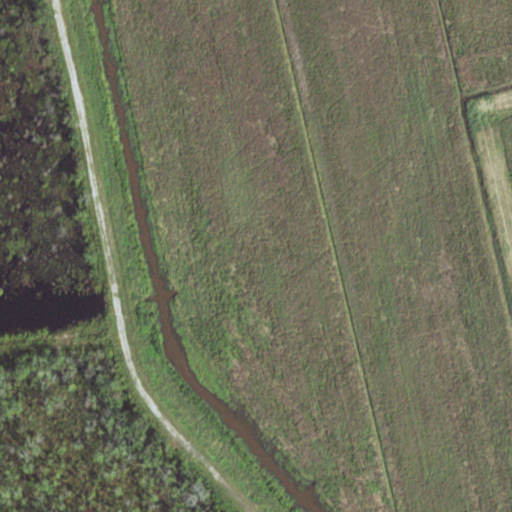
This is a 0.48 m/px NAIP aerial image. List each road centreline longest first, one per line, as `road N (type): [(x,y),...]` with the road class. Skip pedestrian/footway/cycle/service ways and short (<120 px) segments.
road 1 (track): [(120,332),(57,0)]
road 2 (residential): [(120,332),(144,395),(243,511)]
